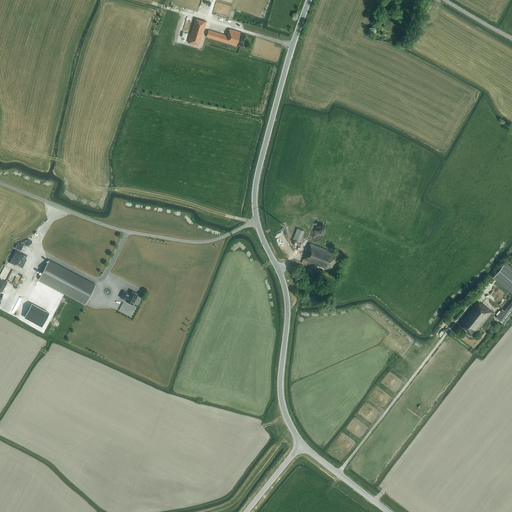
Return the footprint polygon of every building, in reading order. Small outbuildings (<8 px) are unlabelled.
[(189,43),(201,47),(208,23),(197,19),(189,43)] [(241,32),(229,29),(228,32),(227,36),(208,30),(206,37),(207,37),(236,46),(236,45),(242,46),(246,36),(240,34),(241,32)] [(300,243),(305,231),(297,228),(293,240),(300,243)] [(327,269),(327,268),(333,270),(338,256),(332,253),(333,252),(310,243),(309,248),(308,247),(303,260),(302,263),(307,265),(308,262),(327,269)] [(38,280),(86,305),(95,285),(48,261),(38,280)] [(511,293),(511,267),(506,262),(493,278),(511,293)] [(120,298),(125,300),(125,301),(132,305),(138,294),(131,291),(129,294),(123,291),(120,298)] [(28,315),(45,324),(52,311),(35,301),(28,315)] [(482,304),(477,301),(458,325),(461,327),(470,334),(473,337),(475,334),(475,333),(477,330),(480,332),(481,331),(479,329),(493,312),(482,303),(482,304)] [(504,325),(511,316),(504,311),(502,309),(496,317),(504,325)]
